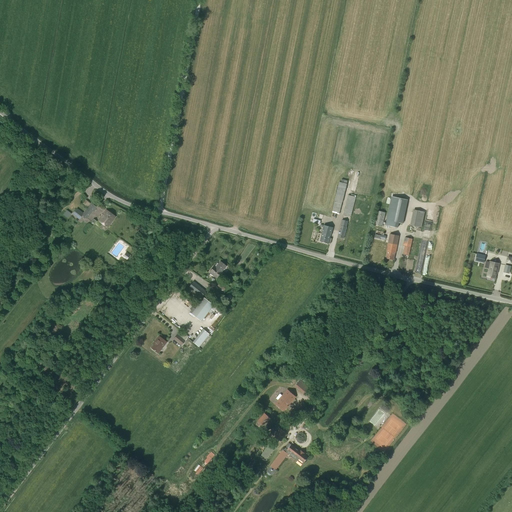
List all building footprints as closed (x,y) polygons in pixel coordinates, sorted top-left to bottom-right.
[(339,214),(347,184),(339,182),(331,212),(339,214)] [(403,223),(408,200),(391,196),(385,225),(397,227),(398,222),(403,223)] [(357,197),(348,231),(362,235),(370,201),(357,197)] [(91,204),(83,213),(77,208),(72,214),(79,220),(82,216),(86,219),(95,207),(91,204)] [(425,212),(413,209),(410,225),(421,227),(425,212)] [(107,228),(115,217),(106,210),(98,221),(107,228)] [(382,226),(385,213),(377,211),(374,224),(382,226)] [(331,236),(333,228),(324,225),(322,233),(322,234),(320,241),(328,243),(329,243),(331,244),(332,239),(330,238),(330,235),(331,236)] [(385,240),(386,236),(381,235),(382,232),(376,231),(374,239),(380,240),(380,239),(385,240)] [(396,253),(399,236),(390,234),(386,258),(393,260),(395,252),(396,253)] [(409,255),(412,239),(405,238),(402,254),(409,255)] [(484,263),(486,255),(474,252),(472,260),(484,263)] [(511,277),(511,272),(511,253),(508,253),(503,275),(511,277)] [(221,272),(226,266),(220,261),(215,267),(214,266),(209,272),(218,279),(222,273),(221,272)] [(498,271),(498,268),(499,264),(490,262),(489,270),(490,270),(489,272),(488,272),(488,274),(487,277),(495,278),(497,271),(498,271)] [(201,297),(206,291),(193,281),(188,288),(201,297)] [(226,287),(220,282),(218,286),(224,290),(226,287)] [(201,321),(208,312),(212,314),(216,308),(204,298),(191,314),(201,321)] [(204,330),(194,343),(198,347),(209,334),(204,330)] [(181,345),(185,341),(177,335),(173,339),(181,345)] [(158,353),(167,342),(159,336),(156,339),(158,340),(151,348),(158,353)] [(275,404),(283,411),(296,397),(288,389),(275,404)] [(265,414),(259,421),(263,425),(269,418),(265,414)] [(280,441),(286,433),(278,426),(271,434),(280,441)] [(308,457),(291,444),(287,449),(285,448),(267,471),(267,472),(267,473),(267,474),(269,476),(270,475),(271,475),(272,475),(276,470),(288,454),(302,465),(308,457)]
